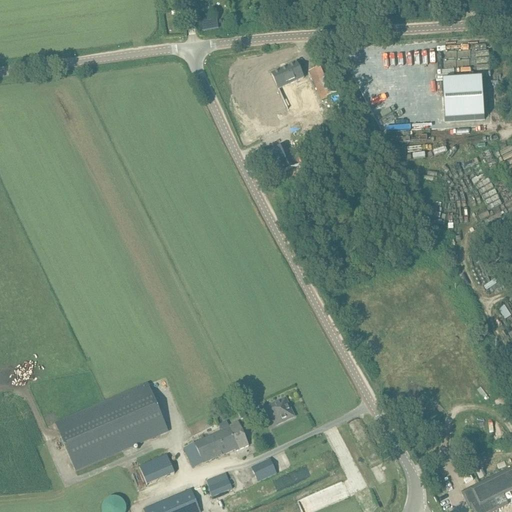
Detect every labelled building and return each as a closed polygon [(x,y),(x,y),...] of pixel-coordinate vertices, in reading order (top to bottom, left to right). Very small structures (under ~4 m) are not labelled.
[(216,21),(199,24),(201,33),(218,30),(216,21)] [(277,72),(271,75),(279,91),(304,79),(302,76),(296,63),(277,72)] [(309,72),(313,81),(321,100),(336,93),(325,65),(309,72)] [(484,120),(482,81),(443,83),(445,123),(484,120)] [(382,118),(396,113),(387,88),(373,93),(382,118)] [(317,111),(314,104),(310,94),(290,103),(297,120),(317,111)] [(254,127),(258,136),(288,123),(283,114),(254,127)] [(274,177),(300,165),(297,157),(290,160),(284,145),(273,150),(264,154),(274,177)] [(498,309),(504,320),(511,315),(505,305),(498,309)] [(148,384),(113,399),(113,401),(55,426),(75,471),(168,431),(148,384)] [(268,410),(261,414),(264,421),(272,417),(276,426),(294,418),(285,400),(267,408),(268,410)] [(271,419),(265,422),(270,430),(275,427),(271,419)] [(236,452),(240,451),(249,446),(238,422),(229,427),(227,423),(219,426),(221,432),(194,444),(183,449),(193,469),(203,464),(203,465),(235,451),(236,452)] [(367,430),(355,435),(362,454),(374,449),(367,430)] [(377,455),(366,461),(370,468),(381,462),(377,455)] [(147,487),(174,475),(167,456),(139,468),(147,487)] [(258,484),(277,475),(270,460),(251,469),(258,484)] [(511,468),(471,489),(462,493),(467,504),(469,503),(473,511),(495,511),(508,506),(503,496),(511,491),(511,468)] [(228,480),(208,488),(211,498),(232,490),(228,480)] [(346,483),(274,511),(316,511),(323,509),(321,504),(338,497),(338,498),(350,493),(346,483)] [(143,511),(200,511),(190,490),(143,510),(143,511)] [(122,501),(120,499),(116,498),(112,498),(108,500),(104,503),(103,506),(102,510),(102,511),(126,511),(126,508),(125,504),(122,501)]
